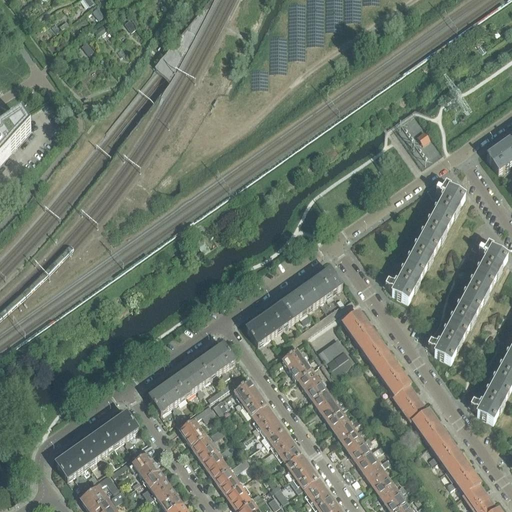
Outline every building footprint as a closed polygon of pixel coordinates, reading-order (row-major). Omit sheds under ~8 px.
[(89,0),(84,0),(83,1),(89,10),(95,6),(89,0)] [(208,16),(215,0),(212,0),(169,53),(155,71),(171,84),(178,73),(188,53),(208,16)] [(98,11),(92,15),(99,24),(104,20),(98,11)] [(130,24),(125,28),(131,36),(136,32),(130,24)] [(102,29),(94,35),(98,40),(106,34),(102,29)] [(87,46),(81,50),(88,59),(94,55),(87,46)] [(0,169),(31,136),(24,124),(22,122),(0,136),(0,169)] [(422,149),(430,145),(424,136),(416,140),(422,149)] [(498,178),(511,168),(511,145),(487,163),(489,166),(489,165),(498,178)] [(452,189),(446,185),(444,183),(427,195),(433,203),(439,198),(444,201),(434,220),(437,222),(449,229),(465,201),(449,193),(450,190),(451,190),(452,189)] [(449,229),(437,222),(434,220),(420,245),(425,248),(436,254),(449,229)] [(494,249),(479,240),(478,240),(471,253),(487,261),(476,281),(480,283),(492,289),(507,261),(492,253),(493,250),(493,251),(494,249)] [(436,254),(425,248),(420,245),(407,270),(413,273),(423,279),(436,254)] [(423,279),(413,273),(407,270),(396,290),(388,286),(389,285),(385,283),(382,290),(385,291),(386,291),(393,295),(392,298),(408,306),(423,279)] [(330,276),(331,275),(330,275),(320,282),(331,299),(342,291),(341,291),(334,282),(335,281),(333,278),(332,278),(330,276)] [(492,289),(480,283),(476,281),(463,305),(467,308),(479,314),(492,289)] [(307,316),(331,299),(320,282),(309,290),(309,289),(305,292),(306,292),(295,300),(307,316)] [(282,333),(307,316),(295,300),(285,307),(285,306),(281,309),(271,317),(282,333)] [(344,315),(354,308),(351,305),(341,312),(344,315)] [(479,314),(467,308),(463,305),(450,330),(454,332),(466,339),(479,314)] [(344,315),(341,312),(340,310),(328,319),(331,324),(344,315)] [(376,340),(359,316),(358,315),(342,327),(343,329),(345,328),(351,336),(349,337),(352,341),(354,340),(360,349),(359,350),(360,351),(376,340)] [(258,351),(282,333),(271,317),(260,324),(256,326),(257,327),(246,334),(246,335),(247,335),(258,350),(257,350),(258,351)] [(319,333),(331,324),(328,319),(315,327),(319,333)] [(307,341),(319,333),(315,327),(303,336),(307,341)] [(466,339),(454,332),(450,330),(439,350),(431,346),(431,345),(428,344),(424,350),(428,352),(428,351),(436,355),(434,358),(450,367),(466,339)] [(294,350),(307,341),(303,336),(291,345),(294,350)] [(393,365),(377,341),(376,340),(360,351),(361,353),(362,352),(368,360),(367,361),(370,366),(371,365),(378,374),(376,375),(377,376),(393,365)] [(282,359),(294,350),(291,345),(281,352),(280,350),(277,352),(279,355),(282,359)] [(346,356),(339,345),(334,349),(341,359),(345,357),(346,356)] [(341,359),(334,349),(329,352),(337,363),(341,359)] [(224,351),(199,369),(210,385),(221,377),(222,378),(221,381),(224,384),(229,380),(227,377),(225,377),(223,375),(235,367),(235,366),(234,367),(224,351)] [(337,363),(329,352),(324,355),(332,366),(337,363)] [(309,368),(309,367),(308,366),(306,367),(298,355),(283,365),(284,367),(283,368),(286,373),(287,372),(290,375),(293,380),(292,381),(295,385),(296,384),(298,387),(299,386),(315,374),(312,369),(309,371),(308,369),(309,368)] [(332,366),(324,355),(320,359),(327,369),(332,366)] [(346,377),(354,366),(350,361),(348,361),(345,357),(341,359),(337,363),(332,366),(327,369),(334,380),(346,377)] [(411,390),(394,366),(393,365),(377,376),(378,377),(379,377),(385,385),(384,386),(387,390),(389,389),(395,398),(393,399),(394,401),(409,391),(411,390)] [(511,392),(511,369),(508,367),(505,366),(492,390),(495,392),(508,399),(511,392)] [(198,393),(210,385),(199,369),(174,386),(185,402),(196,394),(197,396),(196,398),(199,402),(205,398),(202,394),(199,394),(198,393)] [(326,390),(321,383),(323,382),(321,379),(319,380),(315,374),(299,386),(310,401),(326,390)] [(251,420),(266,410),(266,409),(266,408),(263,404),(262,404),(253,391),(254,391),(251,386),(250,387),(249,385),(234,396),(242,406),(240,408),(238,408),(235,410),(239,415),(241,414),(247,423),(251,420)] [(174,410),(185,402),(174,386),(149,404),(150,404),(160,419),(160,420),(172,411),(173,413),(172,416),(175,419),(180,415),(177,412),(175,411),(174,410)] [(220,399),(231,392),(228,388),(218,395),(220,399)] [(324,422),(341,410),(343,409),(341,407),(343,406),(339,400),(337,401),(334,397),(332,398),(326,390),(310,401),(324,422)] [(508,399),(495,392),(492,390),(481,410),(474,406),(474,405),(471,404),(467,410),(471,412),(471,411),(479,415),(477,418),(493,427),(508,399)] [(426,415),(409,391),(394,401),(393,402),(394,404),(395,403),(401,411),(400,412),(403,416),(404,415),(410,423),(409,424),(410,426),(411,425),(426,415)] [(210,406),(220,399),(218,395),(208,402),(210,406)] [(222,423),(226,420),(217,408),(213,410),(222,423)] [(195,425),(202,421),(212,413),(210,410),(188,425),(191,428),(195,425)] [(266,410),(251,420),(259,431),(258,432),(255,432),(253,434),(257,439),(259,438),(260,435),(262,434),(266,440),(261,443),(264,448),(284,434),(266,410)] [(351,424),(349,421),(341,410),(324,422),(339,443),(355,431),(355,430),(361,426),(358,422),(356,424),(354,421),(351,423),(351,424)] [(216,419),(212,413),(202,421),(206,426),(216,419)] [(445,438),(444,437),(428,414),(426,415),(411,425),(412,426),(414,425),(420,434),(418,435),(422,439),(423,438),(429,447),(428,448),(429,450),(445,438)] [(178,426),(185,421),(181,415),(180,415),(175,419),(174,421),(178,426)] [(127,420),(128,419),(127,419),(102,436),(114,453),(125,445),(126,446),(126,449),(131,457),(134,455),(131,450),(133,448),(131,445),(129,444),(127,443),(139,435),(138,434),(138,435),(127,420)] [(191,428),(188,425),(187,423),(177,430),(181,436),(191,428)] [(192,452),(207,442),(195,425),(191,428),(181,436),(192,452)] [(365,445),(355,431),(339,443),(353,463),(370,452),(370,451),(371,450),(370,448),(372,447),(369,441),(366,443),(365,445)] [(301,459),(284,434),(264,448),(268,453),(273,450),(277,455),(275,457),(273,457),(272,456),(263,463),(267,469),(276,462),(277,460),(279,459),(286,469),(301,459)] [(103,460),(114,453),(102,436),(78,454),(89,470),(100,462),(101,466),(103,469),(106,467),(111,474),(113,472),(106,462),(104,462),(103,460)] [(463,463),(446,440),(445,438),(429,450),(430,451),(431,450),(437,459),(436,460),(439,464),(440,463),(447,472),(445,473),(446,475),(463,463)] [(204,469),(218,458),(207,442),(192,452),(204,469)] [(239,451),(238,449),(236,446),(221,456),(224,461),(239,451)] [(370,452),(353,463),(370,488),(387,476),(384,472),(392,466),(389,462),(385,465),(383,462),(380,464),(380,466),(373,456),(380,452),(377,447),(370,452)] [(137,466),(148,459),(144,453),(133,461),(134,461),(136,465),(137,466)] [(78,478),(89,470),(78,454),(56,469),(57,470),(57,469),(68,484),(67,485),(76,479),(77,480),(76,483),(75,484),(83,494),(90,489),(82,479),(79,479),(78,478)] [(215,485),(230,475),(218,458),(204,469),(215,485)] [(159,475),(148,459),(137,466),(133,469),(145,486),(159,475)] [(318,484),(317,482),(318,482),(315,477),(314,478),(305,465),(306,464),(302,459),(302,460),(301,459),(286,469),(294,480),(293,481),(290,481),(287,483),(291,489),(294,487),(295,484),(296,483),(304,494),(318,484)] [(114,481),(136,465),(134,461),(111,477),(114,481)] [(480,488),(463,464),(463,463),(446,475),(447,476),(449,475),(455,484),(453,485),(456,489),(458,488),(464,497),(462,498),(464,500),(479,489),(480,488)] [(248,470),(248,467),(246,464),(231,474),(233,477),(237,477),(248,470)] [(171,491),(161,477),(159,475),(145,486),(156,502),(171,491)] [(227,501),(242,491),(230,475),(215,485),(227,501)] [(387,476),(370,488),(372,490),(389,478),(387,476)] [(392,511),(406,503),(401,496),(403,497),(406,495),(402,489),(399,491),(399,493),(397,491),(396,489),(389,478),(372,490),(387,511),(392,511)] [(113,496),(119,493),(109,479),(103,483),(105,487),(106,488),(107,487),(113,496)] [(318,484),(304,494),(312,505),(310,506),(308,506),(305,508),(307,511),(310,511),(311,511),(312,509),(314,508),(316,511),(337,511),(338,511),(318,484)] [(456,491),(453,486),(445,492),(448,496),(456,491)] [(494,511),(479,489),(464,500),(462,501),(463,503),(465,502),(471,510),(469,511),(494,511)] [(176,511),(182,508),(172,493),(171,491),(156,502),(163,511),(176,511)] [(234,511),(246,511),(253,507),(242,491),(227,501),(234,511)] [(86,511),(97,511),(108,504),(99,492),(92,497),(91,496),(88,498),(89,499),(81,504),(86,511)] [(123,494),(121,496),(115,500),(111,503),(116,509),(128,501),(123,494)] [(282,500),(278,503),(282,509),(286,506),(282,500)] [(274,501),(269,504),(274,511),(278,511),(280,511),(281,510),(274,501)] [(412,511),(406,503),(392,511),(424,511),(422,510),(418,511),(412,511)]
